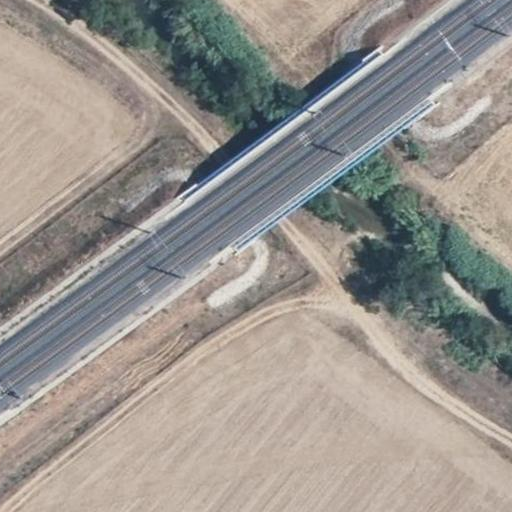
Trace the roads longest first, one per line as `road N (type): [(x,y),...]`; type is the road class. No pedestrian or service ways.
road 1 (track): [(30,0),(204,140),(396,351),(511,430)]
road 2 (track): [(0,506),(249,320),(342,289)]
